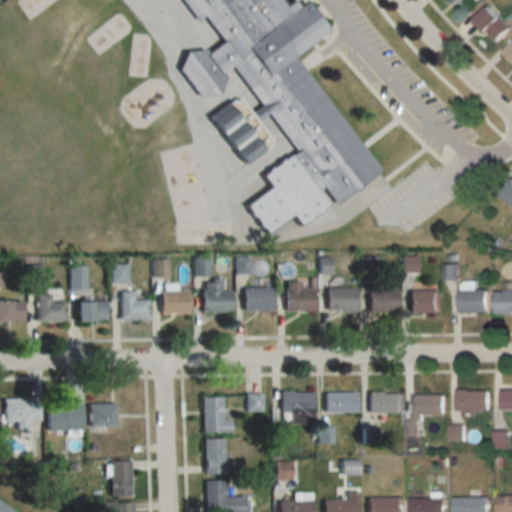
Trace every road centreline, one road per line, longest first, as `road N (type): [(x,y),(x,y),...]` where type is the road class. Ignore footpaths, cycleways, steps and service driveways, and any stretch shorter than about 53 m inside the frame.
road 1 (residential): [(0,363),(511,356)]
road 2 (residential): [(406,0),(511,113)]
road 3 (residential): [(167,511),(163,361)]
